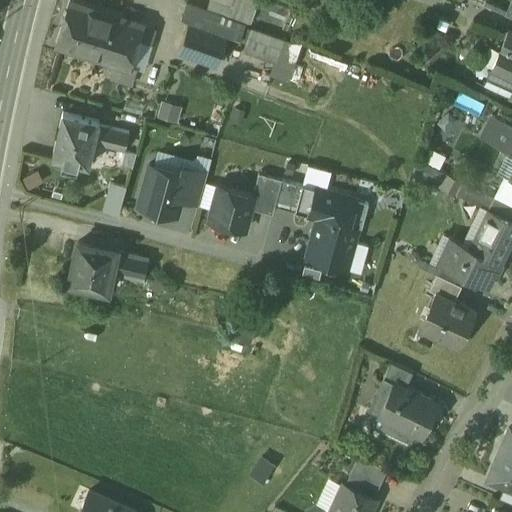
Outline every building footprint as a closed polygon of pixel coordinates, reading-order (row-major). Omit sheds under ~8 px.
[(143,18),(85,0),(69,0),(57,38),(116,57),(130,61),(139,34),(138,34),(143,19),(143,18)] [(217,0),(185,0),(181,11),(190,14),(234,27),(246,31),(252,13),(217,0)] [(217,0),(252,13),(258,0),(217,0)] [(234,27),(190,14),(182,44),(225,57),(234,27)] [(143,18),(143,19),(138,34),(139,34),(151,38),(156,23),(143,18)] [(511,26),(510,25),(492,63),(511,72),(511,86),(510,91),(511,91),(511,26)] [(511,86),(511,72),(492,63),(491,63),(484,79),(510,91),(511,86)] [(163,92),(157,108),(178,115),(183,99),(163,92)] [(64,107),(54,150),(89,158),(94,136),(98,118),(99,115),(64,107)] [(511,118),(492,108),(482,129),(511,143),(511,118)] [(98,118),(94,136),(125,144),(129,126),(98,118)] [(195,126),(174,119),(169,138),(190,144),(195,126)] [(182,167),(150,158),(139,199),(177,209),(181,194),(189,169),(182,167)] [(185,158),(182,167),(189,169),(181,194),(199,199),(209,165),(185,158)] [(282,173),(259,167),(253,188),(254,189),(251,202),(273,208),(275,199),(282,173)] [(303,179),(282,173),(275,199),(296,205),(303,179)] [(104,205),(122,207),(126,176),(107,174),(104,205)] [(495,191),(463,175),(457,188),(489,203),(489,202),(495,191)] [(253,188),(220,179),(212,209),(215,215),(245,223),(251,202),(254,189),(253,188)] [(357,193),(303,179),(296,205),(319,211),(309,248),(325,253),(333,261),(343,258),(347,244),(351,245),(357,224),(354,219),(350,218),(357,193)] [(511,232),(511,213),(489,202),(489,203),(478,227),(483,229),(476,243),(471,240),(470,242),(496,254),(501,256),(511,232)] [(471,240),(455,233),(443,258),(485,278),(496,254),(470,242),(471,240)] [(116,245),(80,237),(71,276),(107,284),(113,256),(115,246),(116,245)] [(147,253),(115,246),(113,256),(123,258),(121,267),(142,272),(147,253)] [(462,281),(437,269),(430,284),(435,287),(436,286),(455,295),(462,281)] [(455,295),(436,286),(435,287),(419,322),(420,323),(422,319),(438,326),(436,331),(459,342),(477,306),(455,295)] [(413,368),(392,357),(384,373),(394,378),(394,377),(406,383),(413,368)] [(406,383),(394,377),(394,378),(379,410),(380,411),(401,420),(417,428),(418,428),(434,396),(406,383)] [(401,420),(380,411),(376,420),(377,425),(408,439),(412,438),(417,428),(401,420)] [(511,421),(504,438),(507,439),(491,476),(511,484),(511,421)] [(279,455),(266,444),(254,461),(267,471),(279,455)] [(368,511),(377,494),(344,478),(328,511),(368,511)] [(134,511),(136,508),(90,487),(78,511),(134,511)] [(511,511),(511,510),(495,503),(491,511),(511,511)]
